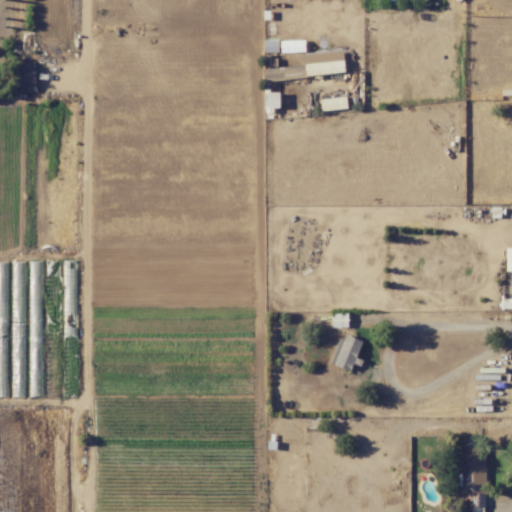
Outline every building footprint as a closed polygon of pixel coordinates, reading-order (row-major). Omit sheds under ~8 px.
[(306,63),(307,74),(345,73),(344,61),(306,63)] [(16,93),(36,92),(35,62),(15,63),(16,93)] [(264,79),(306,78),(305,66),(264,68),(264,79)] [(279,92),(264,93),(264,108),(280,107),(279,92)] [(321,100),(322,111),(348,108),(346,97),(321,100)] [(353,371),(362,340),(341,334),(332,365),(353,371)] [(485,447),(459,447),(460,487),(459,487),(459,498),(469,497),(469,507),(486,507),(485,447)]
